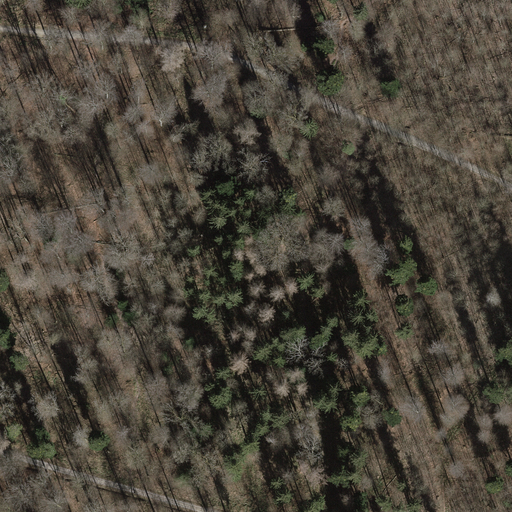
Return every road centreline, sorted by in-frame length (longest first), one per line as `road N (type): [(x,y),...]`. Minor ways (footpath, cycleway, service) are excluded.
road 1 (track): [(0,27),(215,49),(511,185)]
road 2 (track): [(156,497),(0,451)]
